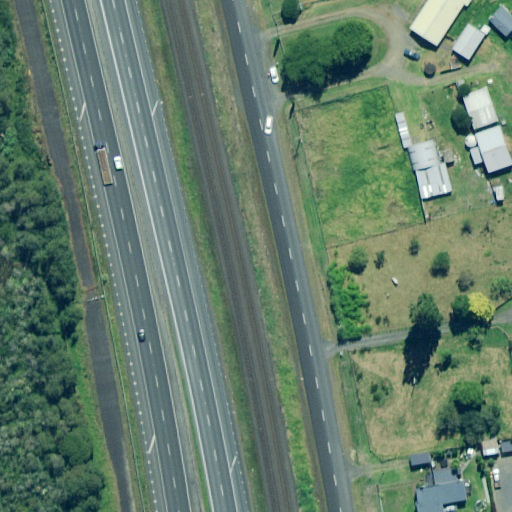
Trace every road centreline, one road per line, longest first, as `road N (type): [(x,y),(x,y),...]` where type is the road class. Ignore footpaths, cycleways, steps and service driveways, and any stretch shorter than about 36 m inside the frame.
road 1 (motorway): [(109,0),(226,511)]
road 2 (motorway): [(176,511),(69,0)]
road 3 (unclassified): [(233,0),(340,511)]
road 4 (unclassified): [(117,511),(80,305)]
